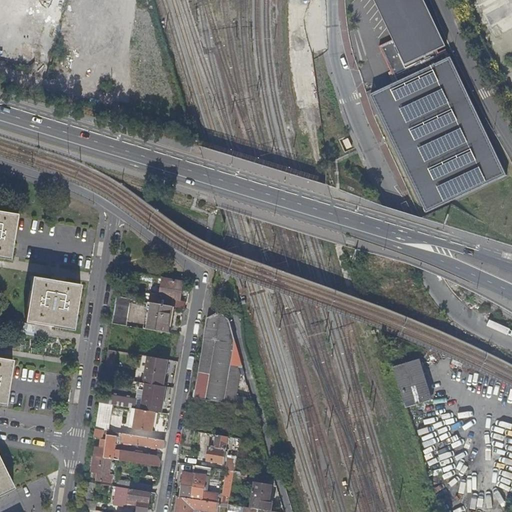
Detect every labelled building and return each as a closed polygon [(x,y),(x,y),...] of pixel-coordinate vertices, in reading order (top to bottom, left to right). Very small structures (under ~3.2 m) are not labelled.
[(426,0),(376,0),(394,37),(407,63),(438,48),(447,44),(426,0)] [(407,63),(394,37),(380,44),(397,80),(450,55),(447,47),(439,51),(438,48),(407,63)] [(397,80),(371,92),(424,211),(508,174),(452,55),(450,55),(397,80)] [(0,210),(0,256),(10,258),(17,213),(0,210)] [(33,276),(25,320),(73,328),(80,284),(33,276)] [(151,293),(150,302),(150,303),(159,304),(173,306),(175,299),(181,300),(183,281),(164,278),(161,294),(151,293)] [(127,326),(131,299),(117,297),(113,323),(126,326),(127,326)] [(169,333),(173,306),(159,304),(150,303),(146,329),(169,333)] [(204,339),(235,343),(232,330),(232,328),(230,319),(226,315),(219,311),(207,317),(204,339)] [(126,328),(126,326),(113,323),(110,342),(109,350),(122,352),(122,349),(120,349),(123,327),(126,328)] [(155,348),(138,346),(136,354),(148,356),(168,360),(174,361),(179,335),(169,333),(146,329),(132,327),(141,333),(149,334),(148,339),(157,340),(155,348)] [(226,375),(237,377),(242,366),(235,343),(204,339),(202,348),(201,354),(201,358),(232,362),(231,372),(227,372),(226,375)] [(116,351),(109,350),(104,376),(111,377),(116,351)] [(0,356),(0,402),(5,403),(12,359),(0,356)] [(168,360),(148,356),(143,383),(163,386),(168,360)] [(222,402),(226,375),(227,372),(231,372),(232,362),(201,358),(194,397),(196,397),(217,401),(222,402)] [(420,360),(395,368),(407,406),(431,399),(420,360)] [(237,377),(226,375),(222,402),(223,402),(231,387),(237,377)] [(234,395),(237,377),(231,387),(223,402),(233,403),(234,395)] [(145,390),(142,410),(155,412),(162,413),(166,387),(163,386),(143,383),(140,382),(139,389),(145,390)] [(251,397),(234,395),(233,403),(239,404),(246,405),(251,397)] [(110,404),(132,408),(132,402),(101,397),(100,402),(110,404)] [(217,401),(196,397),(191,421),(202,423),(204,413),(205,409),(212,411),(215,411),(217,401)] [(246,405),(254,407),(251,397),(246,405)] [(222,402),(217,401),(215,411),(215,415),(236,419),(239,404),(233,403),(223,402),(222,402)] [(98,413),(108,415),(110,404),(100,402),(98,413)] [(239,404),(236,419),(243,420),(244,413),(246,405),(239,404)] [(247,414),(242,439),(251,440),(256,415),(254,407),(246,405),(244,413),(247,414)] [(152,430),(155,412),(142,410),(137,409),(134,427),(152,430)] [(97,421),(110,423),(111,416),(108,415),(98,413),(97,421)] [(110,423),(97,421),(95,429),(103,430),(112,432),(113,424),(110,423)] [(190,430),(201,432),(202,423),(191,421),(190,430)] [(102,438),(103,430),(95,429),(94,437),(102,438)] [(124,442),(163,448),(165,440),(161,440),(124,434),(123,437),(124,437),(124,442)] [(224,463),(228,436),(217,434),(215,447),(210,446),(208,460),(224,463)] [(102,449),(96,448),(95,452),(92,452),(91,455),(94,456),(111,459),(160,467),(162,457),(122,451),(121,450),(115,449),(117,436),(107,435),(106,440),(103,440),(102,449)] [(247,462),(251,440),(242,439),(240,438),(237,456),(235,471),(236,472),(249,473),(250,463),(247,462)] [(256,448),(266,449),(264,442),(257,441),(256,448)] [(230,455),(227,470),(235,471),(237,456),(230,455)] [(109,474),(111,459),(94,456),(91,472),(93,472),(98,473),(98,477),(97,480),(111,482),(112,474),(109,474)] [(0,493),(13,487),(0,460),(0,493)] [(208,491),(212,468),(195,465),(194,473),(185,472),(181,497),(218,502),(219,493),(208,491)] [(246,486),(249,473),(236,472),(235,471),(232,484),(246,486)] [(118,480),(116,487),(151,492),(152,486),(118,480)] [(91,501),(94,483),(93,483),(87,482),(83,508),(96,510),(97,502),(91,501)] [(271,511),(273,502),(269,501),(270,498),(272,484),(256,482),(252,508),(271,511)] [(147,511),(151,492),(116,487),(114,486),(112,495),(128,498),(128,500),(138,502),(138,505),(137,511),(147,511)] [(193,511),(194,509),(200,510),(214,511),(216,511),(218,502),(181,497),(179,496),(176,511),(193,511)]
